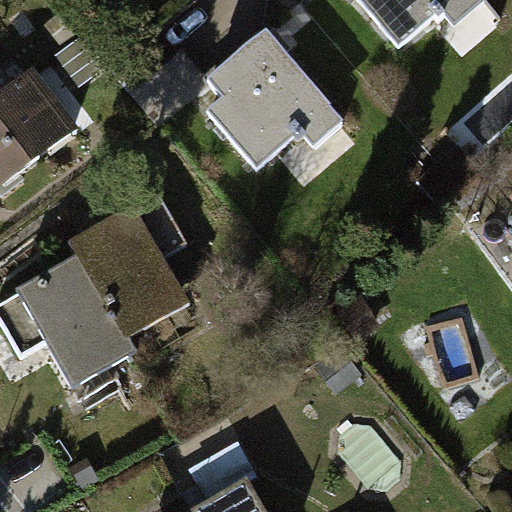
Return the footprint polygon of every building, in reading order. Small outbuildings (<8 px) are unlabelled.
[(357,0),(410,60),(451,26),(463,40),(496,12),(485,0),(357,0)] [(351,134),(277,45),(219,92),(235,111),(219,125),(266,183),(308,149),(318,161),(351,134)] [(5,112),(0,116),(0,206),(85,142),(41,85),(5,112)] [(87,272),(136,358),(197,324),(170,277),(199,260),(169,207),(79,258),(87,272)] [(56,360),(83,407),(144,372),(136,358),(87,272),(2,320),(33,374),(56,360)] [(268,511),(256,493),(240,470),(195,495),(202,511),(268,511)]
